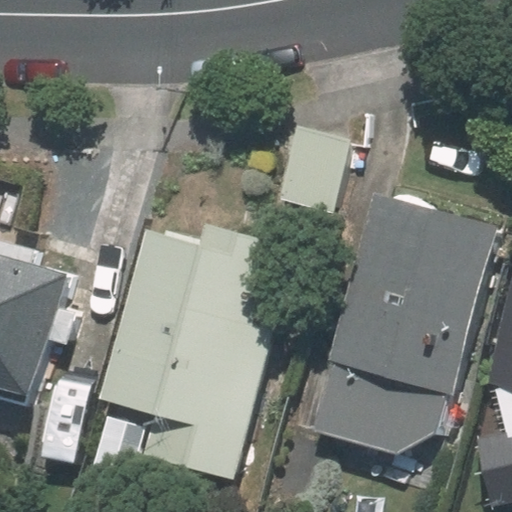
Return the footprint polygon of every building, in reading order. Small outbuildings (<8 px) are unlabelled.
[(336,221),(356,149),(304,135),(284,207),(336,221)] [(460,392),(506,225),(383,191),(337,359),(345,361),(326,430),(404,451),(442,431),(454,391),(460,392)] [(156,227),(110,395),(165,411),(153,452),(239,476),(280,325),(261,321),(283,238),(216,219),(210,241),(156,227)] [(41,389),(74,270),(0,249),(0,390),(34,399),(38,389),(41,389)] [(511,328),(498,380),(503,380),(511,423),(511,432),(486,439),(500,504),(511,501),(511,328)]
